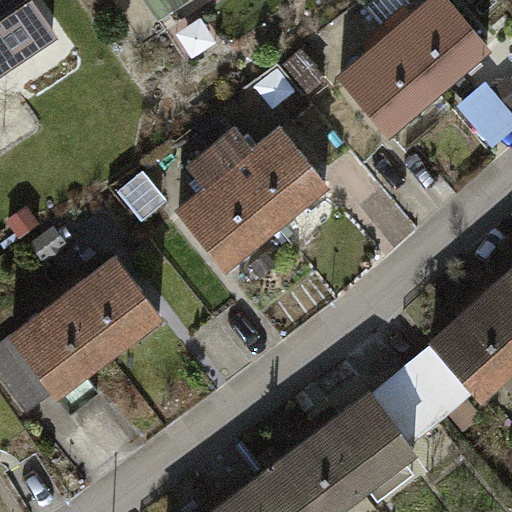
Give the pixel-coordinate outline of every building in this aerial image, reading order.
[(0,0),(0,65),(42,38),(16,0),(0,0)] [(481,48),(438,0),(423,0),(331,80),(380,136),(481,48)] [(469,98),(502,134),(511,124),(511,103),(490,80),(469,98)] [(322,188),(277,129),(168,211),(212,270),(322,188)] [(153,315),(108,254),(0,333),(0,338),(43,397),(153,315)] [(511,365),(511,263),(421,342),(472,400),(511,365)] [(332,511),(408,456),(361,392),(199,511),(332,511)]
